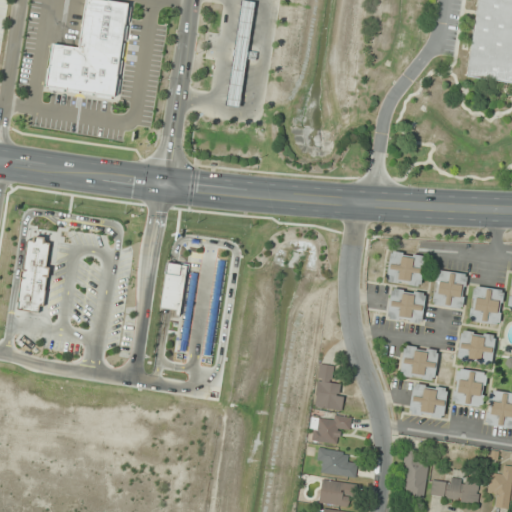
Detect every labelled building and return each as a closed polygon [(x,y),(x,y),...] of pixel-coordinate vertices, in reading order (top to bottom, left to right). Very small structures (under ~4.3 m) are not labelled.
[(83,0),(108,0),(127,3),(112,96),(44,85),(51,43),(77,47),(83,0)] [(239,0),(247,0),(254,1),(246,50),(256,52),(255,60),(246,59),(239,107),(224,105),(239,0)] [(474,0),(511,0),(511,83),(463,76),(474,0)] [(391,251),(401,252),(401,254),(411,256),(411,253),(422,255),(422,257),(423,258),(419,284),(417,284),(417,286),(406,284),(407,282),(397,281),(397,283),(387,281),(387,279),(385,279),(389,252),(391,253),(391,251)] [(433,281),(435,271),(437,271),(438,269),(464,273),(464,276),(466,276),(464,287),(462,286),(461,296),(463,296),(461,306),(459,306),(459,308),(433,304),(433,302),(431,302),(432,292),(435,292),(436,282),(433,281)] [(470,298),(472,288),(474,288),(474,286),(501,290),(501,292),(503,293),(501,303),(499,303),(498,313),(499,313),(498,323),(496,323),(495,325),(469,321),(470,318),(468,318),(469,309),(471,309),(473,298),(470,298)] [(392,288),(402,289),(402,291),(412,293),(412,291),(423,292),(422,294),(424,295),(420,321),(418,321),(418,323),(407,322),(407,320),(398,318),(398,320),(387,318),(388,316),(386,316),(390,289),(392,290),(392,288)] [(462,330),(472,332),(472,334),(482,335),(482,333),(492,334),(492,337),(494,337),(490,363),(488,363),(487,365),(477,364),(477,362),(468,360),(467,362),(457,361),(457,359),(455,358),(459,332),(462,332),(462,330)] [(405,345),(415,346),(415,348),(425,350),(425,348),(435,349),(435,352),(437,352),(433,378),(431,378),(430,380),(420,379),(420,377),(411,375),(410,377),(400,376),(401,373),(398,373),(402,347),(405,347),(405,345)] [(333,384),(335,367),(320,365),(315,407),(340,410),(343,385),(333,384)] [(453,380),(455,370),(458,370),(458,368),(483,372),(483,374),(485,375),(484,385),(482,385),(480,395),(482,395),(480,405),(478,405),(478,407),(453,403),(453,401),(450,400),(452,390),(454,390),(455,381),(453,380)] [(414,383),(424,385),(424,387),(434,388),(434,386),(444,387),(444,390),(446,391),(442,416),(440,415),(440,418),(429,417),(429,415),(420,413),(420,415),(409,414),(410,412),(407,411),(412,385),(414,385),(414,383)] [(486,402),(488,391),(491,392),(491,390),(511,392),(511,426),(511,428),(485,424),(485,422),(483,422),(485,412),(487,413),(488,402),(486,402)] [(312,442),(339,443),(340,429),(351,429),(351,416),(312,415),(312,442)] [(400,495),(424,498),(430,451),(406,448),(400,495)] [(317,462),(323,462),(321,472),(355,477),(357,464),(347,463),(348,453),(319,449),(317,462)] [(502,475),(490,474),(488,495),(497,496),(496,508),(510,509),(511,474),(511,466),(503,466),(502,475)] [(431,499),(477,502),(479,481),(432,478),(431,499)] [(354,484),(323,479),(319,503),(350,508),(354,484)]
